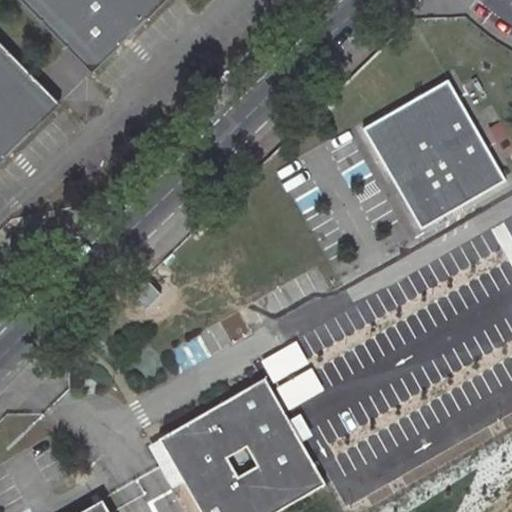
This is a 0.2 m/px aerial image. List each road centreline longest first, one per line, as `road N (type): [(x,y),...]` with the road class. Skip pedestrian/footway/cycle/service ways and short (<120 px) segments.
road 1 (tertiary): [(0,357),(365,0)]
road 2 (unknown): [(0,210),(66,170),(238,0)]
